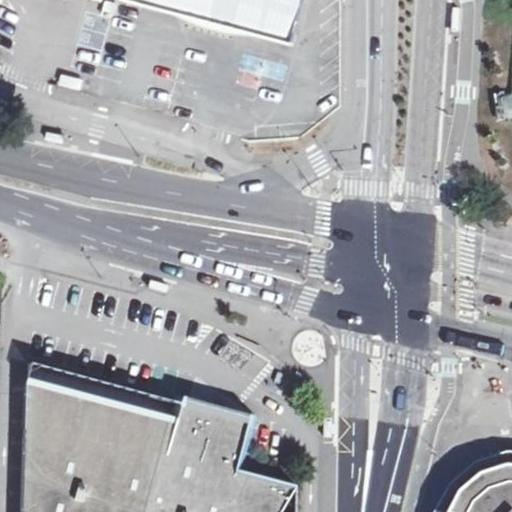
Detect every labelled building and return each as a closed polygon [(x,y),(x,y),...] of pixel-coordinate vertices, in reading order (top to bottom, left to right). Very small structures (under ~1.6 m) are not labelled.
[(137,0),(209,21),(291,46),(303,0),(137,0)] [(104,17),(111,19),(115,5),(108,3),(104,17)] [(511,113),(511,87),(501,88),(503,114),(511,113)] [(43,131),(41,140),(61,145),(63,136),(43,131)] [(150,281),(149,288),(168,292),(169,285),(150,281)] [(171,416),(23,383),(22,438),(21,461),(20,511),(295,511),(296,484),(229,465),(240,423),(243,410),(231,407),(179,393),(171,416)] [(323,418),(323,439),(331,439),(332,418),(323,418)] [(511,453),(480,463),(455,484),(440,511),(457,511),(467,494),(488,477),(511,468),(511,453)] [(511,511),(511,468),(488,477),(467,494),(457,511),(511,511)]
